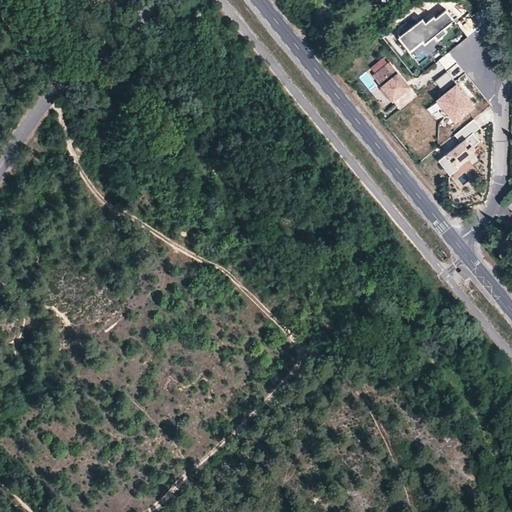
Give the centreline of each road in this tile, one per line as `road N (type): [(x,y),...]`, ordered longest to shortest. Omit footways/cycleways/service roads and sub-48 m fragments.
road 1 (tertiary): [(457,245),(259,0)]
road 2 (residential): [(457,245),(493,205),(501,94),(511,73)]
